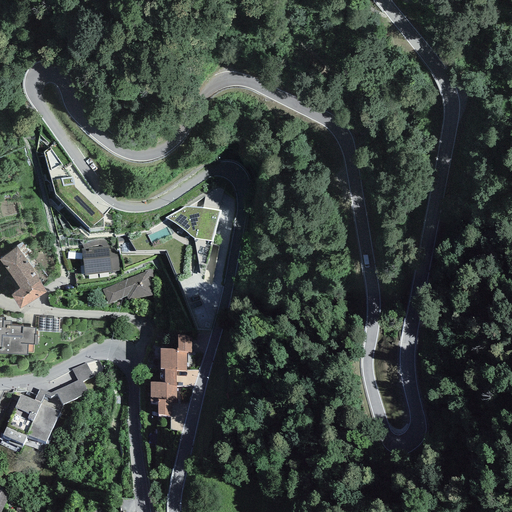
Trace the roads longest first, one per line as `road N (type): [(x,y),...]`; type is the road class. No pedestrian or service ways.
road 1 (tertiary): [(379,0),(446,83),(453,115),(408,356),(418,427),(408,444),(386,437),(370,386),(375,297),(355,173),(339,128),(230,80),(207,90),(164,147),(129,152),(90,125),(58,75),(44,72),(33,81),(35,98),(110,199),(156,204),(217,171),(243,185),(226,297),(173,511)]
road 2 (residential): [(130,364),(145,335),(137,321),(24,310)]
road 3 (tertiary): [(144,511),(130,364)]
road 4 (tertiary): [(130,364),(114,351),(95,350),(45,377),(0,384)]
